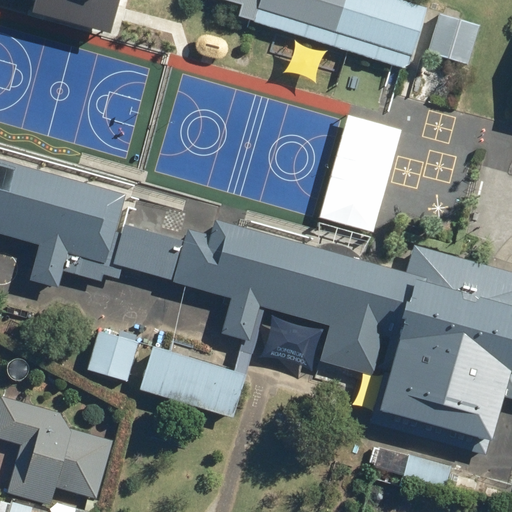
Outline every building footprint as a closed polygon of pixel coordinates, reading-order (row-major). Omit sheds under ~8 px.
[(406,68),(425,7),(402,0),(225,0),(242,5),(238,16),(406,68)] [(481,26),(438,13),(427,52),(469,64),(481,26)] [(401,129),(347,114),(318,217),(372,232),(401,129)] [(103,264),(170,281),(233,298),(224,333),(251,340),(260,305),(333,323),(323,361),(390,378),(379,420),(495,450),(511,385),(511,273),(415,248),(409,273),(208,221),(203,239),(182,233),(180,238),(117,222),(124,193),(0,160),(0,237),(37,247),(29,278),(57,285),(61,268),(99,278),(103,264)] [(318,331),(273,320),(264,357),(309,368),(318,331)] [(136,341),(97,330),(86,369),(126,380),(136,341)] [(250,371),(153,345),(140,390),(237,416),(250,371)] [(1,396),(0,398),(0,438),(21,445),(7,492),(52,505),(57,487),(95,498),(112,440),(69,427),(59,413),(1,396)] [(409,454),(402,478),(445,491),(452,466),(409,454)]
